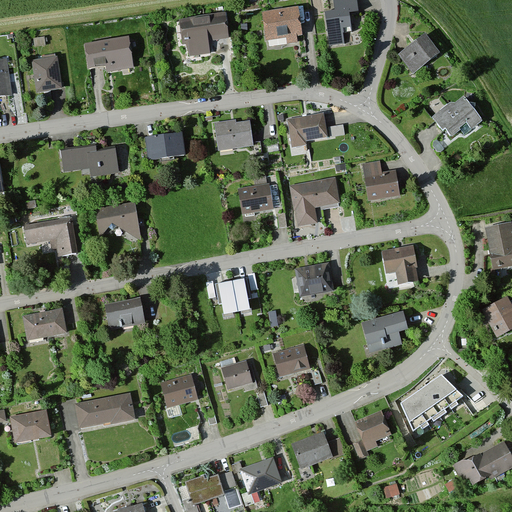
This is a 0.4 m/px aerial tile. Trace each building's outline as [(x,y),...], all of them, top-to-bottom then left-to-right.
[(356,13),(354,0),(343,0),(331,2),(333,13),(324,14),(328,47),(343,45),(341,35),(350,34),(347,15),(356,13)] [(295,9),(260,14),(266,48),(295,44),(294,38),(299,37),(295,9)] [(223,15),(176,23),(180,46),(187,45),(189,58),(212,54),(210,42),(227,39),(223,15)] [(397,57),(411,76),(437,57),(423,38),(397,57)] [(131,69),(127,41),(83,46),(86,68),(104,66),(104,72),(131,69)] [(29,64),(34,95),(61,91),(55,60),(29,64)] [(0,99),(9,98),(4,61),(0,61),(0,99)] [(453,108),(447,106),(429,122),(440,134),(443,132),(449,140),(465,126),(471,133),(481,124),(461,101),(453,108)] [(321,115),(286,121),(290,149),(305,147),(304,144),(325,140),(321,115)] [(234,122),(213,125),(216,153),(252,149),(249,124),(234,126),(234,122)] [(146,162),(183,157),(181,135),(144,140),(146,162)] [(88,171),(89,179),(116,174),(112,152),(94,155),(93,149),(59,154),(63,175),(88,171)] [(378,164),(361,167),(366,204),(397,199),(393,174),(380,176),(378,164)] [(337,206),(333,181),(289,189),(296,229),(316,225),(314,210),(337,206)] [(268,187),(237,193),(242,217),(272,211),(268,187)] [(125,233),(139,239),(133,205),(94,213),(98,238),(125,233)] [(59,256),(74,254),(69,220),(22,228),(25,246),(56,241),(59,256)] [(511,231),(511,225),(482,231),(491,272),(511,267),(511,231)] [(410,249),(380,254),(384,276),(395,274),(397,286),(416,282),(410,249)] [(327,264),(292,271),(298,300),(333,293),(327,264)] [(241,281),(213,286),(219,318),(247,313),(241,281)] [(103,303),(108,330),(141,325),(137,297),(103,303)] [(481,313),(495,340),(511,330),(511,308),(507,299),(481,313)] [(26,341),(64,334),(60,310),(21,318),(26,341)] [(401,314),(360,326),(368,355),(391,348),(389,339),(406,334),(401,314)] [(308,371),(302,347),(271,355),(277,378),(308,371)] [(226,393),(251,385),(244,362),(219,370),(226,393)] [(462,394),(442,373),(403,401),(414,427),(462,394)] [(158,384),(165,408),(196,400),(190,376),(158,384)] [(127,395),(72,406),(77,430),(108,423),(108,426),(133,421),(127,395)] [(8,419),(13,445),(48,439),(43,413),(8,419)] [(378,414),(352,424),(359,442),(351,445),(357,461),(365,458),(364,454),(375,449),(372,443),(388,437),(378,414)] [(321,435),(289,447),(298,471),(342,455),(337,440),(324,445),(321,435)] [(451,468),(464,492),(511,467),(499,443),(451,468)] [(246,496),(279,485),(271,460),(237,471),(246,496)] [(203,482),(202,478),(183,483),(191,506),(222,497),(220,492),(235,487),(230,473),(203,482)] [(387,502),(401,499),(398,485),(384,489),(387,502)]
